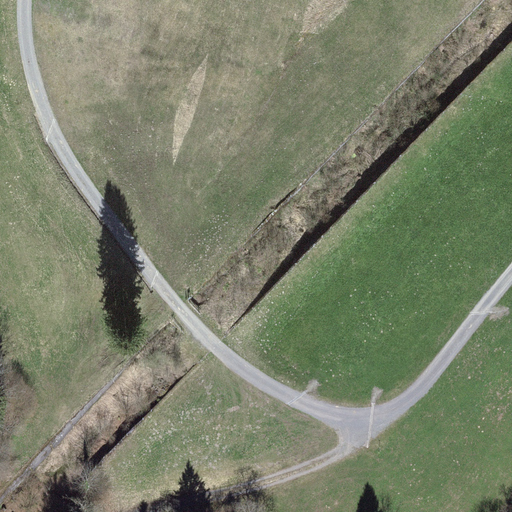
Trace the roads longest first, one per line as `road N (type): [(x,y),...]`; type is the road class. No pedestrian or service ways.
road 1 (track): [(511,277),(434,378),(371,431),(226,361),(140,268),(38,114),(24,0)]
road 2 (track): [(166,511),(311,474),(371,431)]
